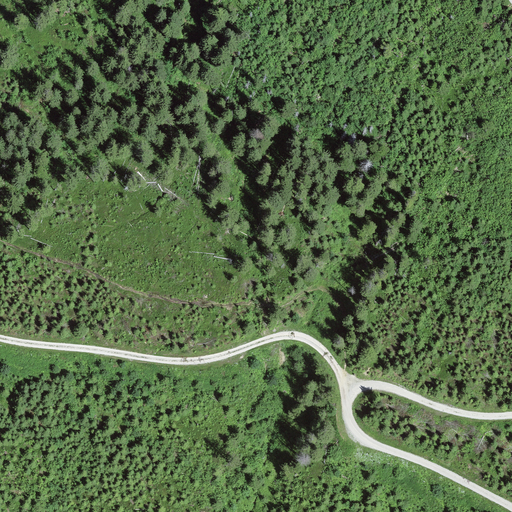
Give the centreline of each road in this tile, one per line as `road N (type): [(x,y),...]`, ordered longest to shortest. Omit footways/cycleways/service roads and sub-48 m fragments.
road 1 (track): [(511,507),(359,436),(346,407),(353,389),(318,345),(298,335),(191,361),(0,337)]
road 2 (track): [(511,414),(463,413),(384,385),(353,389)]
